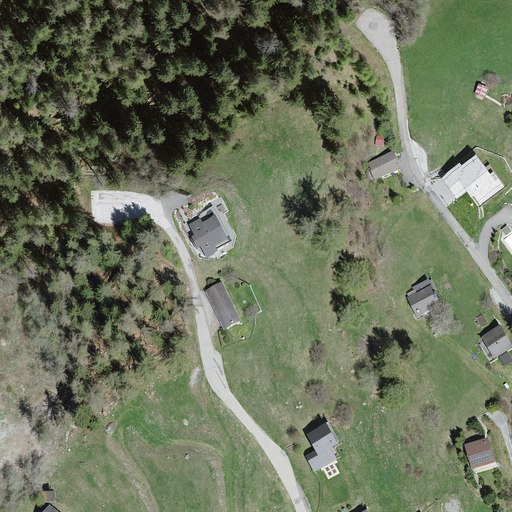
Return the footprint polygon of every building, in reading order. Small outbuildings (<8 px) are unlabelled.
[(488,90),(478,86),(474,95),(484,99),(488,90)] [(382,138),(373,137),(373,147),(382,148),(382,138)] [(391,154),(366,164),(373,181),(398,171),(391,154)] [(461,178),(451,172),(445,182),(455,188),(461,178)] [(498,190),(476,173),(464,187),(486,204),(498,190)] [(199,248),(205,259),(215,254),(212,249),(225,242),(211,219),(201,225),(198,219),(188,226),(190,239),(194,250),(199,248)] [(114,262),(133,266),(137,255),(117,250),(114,262)] [(219,285),(203,292),(221,331),(238,324),(219,285)] [(428,287),(405,299),(416,320),(439,309),(428,287)] [(497,328),(479,339),(492,360),(510,350),(497,328)] [(323,427),(302,437),(313,458),(333,449),(323,427)] [(483,440),(462,446),(470,470),(490,464),(483,440)] [(52,495),(37,495),(37,505),(52,505),(52,495)]
